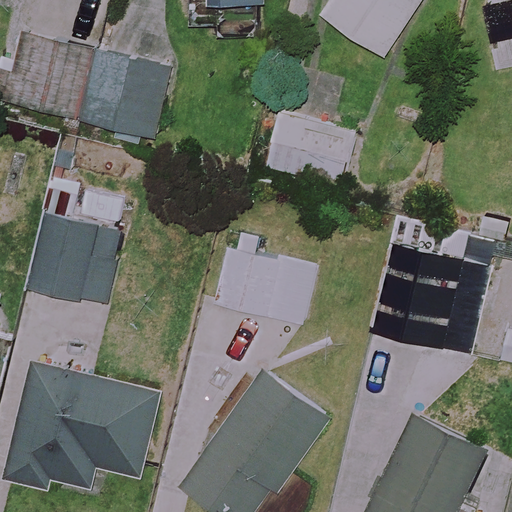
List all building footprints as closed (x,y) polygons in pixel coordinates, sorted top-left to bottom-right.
[(330,0),(323,12),(386,54),(423,0),(330,0)] [(171,68),(23,30),(6,96),(154,135),(171,68)] [(357,127),(300,115),(287,178),(344,190),(357,127)] [(123,230),(43,212),(26,285),(106,303),(123,230)] [(469,233),(401,217),(374,329),(473,352),(494,264),(464,257),(469,233)] [(261,235),(233,228),(215,300),(302,322),(317,264),(258,249),(261,235)] [(162,389),(33,358),(5,474),(52,485),(54,475),(92,484),(97,461),(142,472),(162,389)] [(333,414),(264,367),(183,483),(225,511),(253,511),(274,483),(281,488),(333,414)] [(489,442),(416,408),(367,511),(475,511),(476,511),(460,504),(489,442)]
